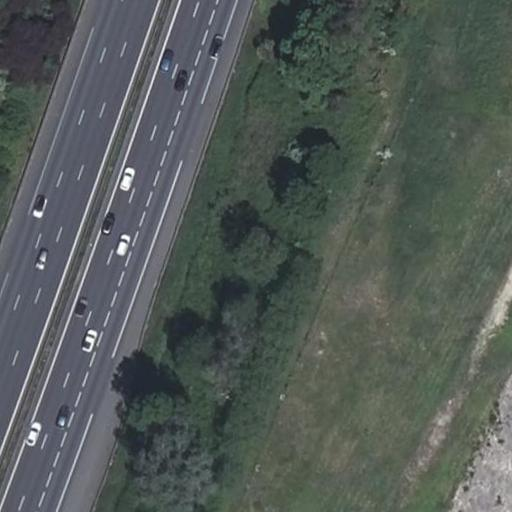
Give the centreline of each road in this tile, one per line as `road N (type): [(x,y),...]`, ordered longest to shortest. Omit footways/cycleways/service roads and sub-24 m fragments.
road 1 (motorway): [(132,0),(0,376)]
road 2 (motorway): [(87,322),(222,0)]
road 3 (motorway): [(87,322),(203,0)]
road 4 (motorway): [(22,511),(87,322)]
